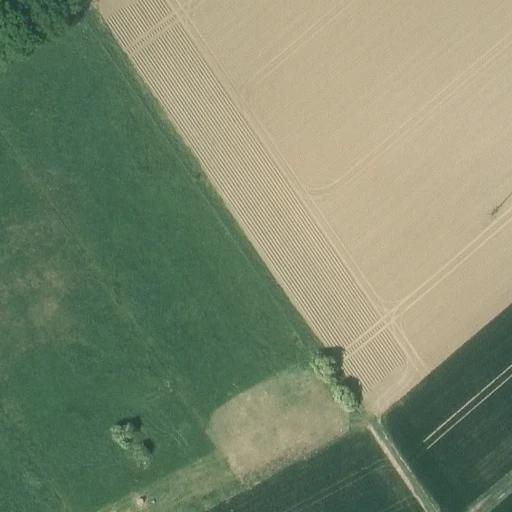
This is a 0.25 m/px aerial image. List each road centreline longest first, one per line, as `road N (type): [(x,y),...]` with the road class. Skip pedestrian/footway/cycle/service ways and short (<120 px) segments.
road 1 (track): [(64,0),(0,46),(479,511),(511,483)]
road 2 (track): [(429,511),(87,0)]
